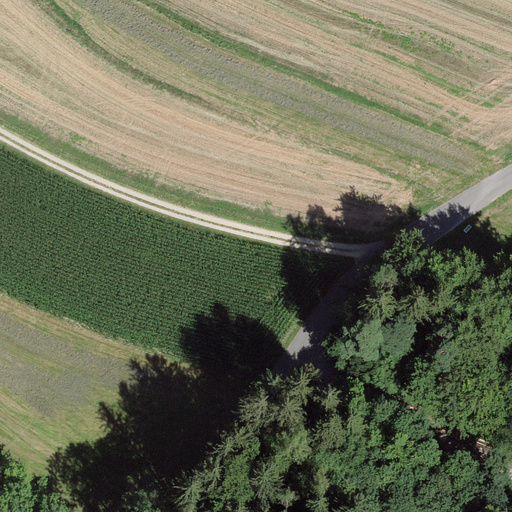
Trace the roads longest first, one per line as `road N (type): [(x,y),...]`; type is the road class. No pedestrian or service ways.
road 1 (unclassified): [(511,179),(385,262),(250,434),(176,511)]
road 2 (track): [(385,262),(212,225),(63,168),(0,132)]
road 3 (track): [(299,366),(511,475)]
